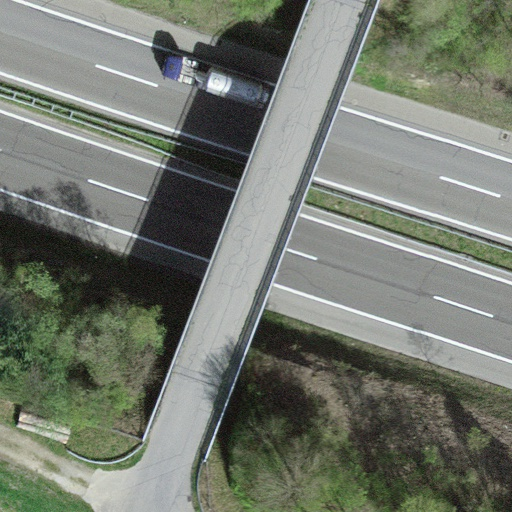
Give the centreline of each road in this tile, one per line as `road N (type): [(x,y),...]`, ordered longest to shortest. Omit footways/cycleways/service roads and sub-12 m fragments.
road 1 (unclassified): [(140,511),(337,0)]
road 2 (motorway): [(0,149),(511,321)]
road 3 (motorway): [(511,199),(0,31)]
road 4 (track): [(142,507),(0,453)]
